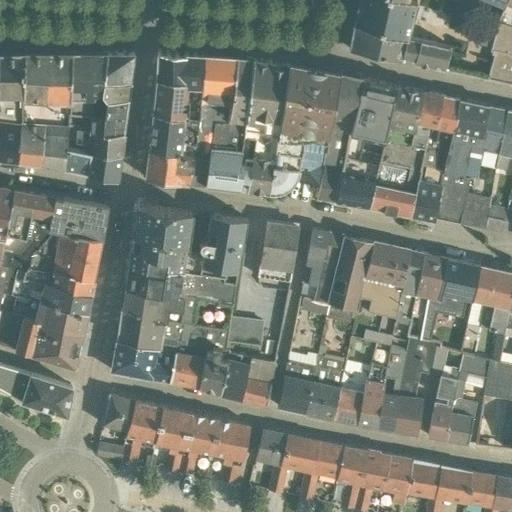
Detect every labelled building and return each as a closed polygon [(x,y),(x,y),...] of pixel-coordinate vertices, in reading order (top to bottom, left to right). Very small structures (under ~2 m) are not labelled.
[(354,0),(351,18),(406,31),(414,0),(354,0)] [(501,0),(475,0),(495,15),(501,0)] [(511,0),(501,0),(495,15),(511,19),(511,8),(511,7),(511,0)] [(511,19),(495,15),(489,48),(492,49),(485,74),(511,79),(511,19)] [(406,31),(351,18),(347,43),(399,56),(399,54),(405,57),(411,32),(406,31)] [(448,42),(411,32),(405,57),(412,57),(412,58),(442,64),(448,42)] [(203,49),(156,45),(154,73),(187,76),(187,80),(199,81),(203,49)] [(23,46),(0,47),(0,113),(19,115),(23,46)] [(70,47),(23,46),(19,115),(43,116),(68,119),(68,110),(70,47)] [(105,46),(70,47),(68,110),(82,110),(85,110),(83,88),(100,87),(105,46)] [(105,46),(100,87),(104,93),(126,92),(131,46),(105,46)] [(235,51),(203,49),(199,81),(195,114),(191,149),(188,178),(203,180),(209,141),(213,115),(226,117),(235,51)] [(209,141),(238,145),(240,133),(250,53),(235,51),(226,117),(213,115),(209,141)] [(266,188),(270,161),(286,58),(250,53),(240,133),(253,134),(250,152),(245,186),(266,188)] [(299,154),(317,179),(322,153),(338,68),(286,58),(270,161),(290,164),(295,173),(296,170),(297,167),(298,162),(299,154)] [(359,72),(338,68),(322,153),(341,155),(345,140),(359,72)] [(395,80),(359,72),(345,140),(380,145),(395,80)] [(187,76),(154,73),(151,107),(195,114),(199,81),(187,80),(187,76)] [(380,145),(376,163),(415,174),(419,159),(422,141),(409,137),(421,86),(395,80),(380,145)] [(440,90),(421,86),(409,137),(422,141),(419,159),(433,161),(437,143),(430,141),(440,90)] [(88,108),(103,109),(104,93),(100,87),(83,88),(85,110),(88,110),(88,108)] [(447,141),(457,94),(440,90),(430,141),(437,143),(438,139),(447,141)] [(121,126),(126,92),(104,93),(103,109),(88,108),(88,110),(85,110),(82,110),(68,110),(68,119),(79,121),(88,122),(88,124),(121,126)] [(439,179),(465,185),(468,172),(462,170),(470,129),(480,131),(486,100),(457,94),(447,141),(443,163),(439,179)] [(494,162),(505,105),(486,100),(480,131),(470,129),(462,170),(468,172),(475,173),(478,160),(494,164),(494,162)] [(511,152),(511,106),(505,105),(494,162),(504,164),(507,151),(511,152)] [(195,114),(151,107),(147,142),(191,149),(195,114)] [(0,154),(16,156),(19,115),(0,113),(0,154)] [(16,156),(39,159),(43,116),(19,115),(16,156)] [(65,141),(68,119),(43,116),(39,159),(62,163),(65,141)] [(65,141),(76,143),(79,121),(68,119),(65,141)] [(118,148),(121,126),(88,124),(87,145),(90,145),(118,148)] [(90,145),(87,145),(76,143),(65,141),(62,163),(86,168),(90,145)] [(246,175),(250,152),(238,150),(238,145),(209,141),(203,180),(214,181),(219,181),(224,181),(229,180),(234,179),(233,184),(238,185),(240,174),(246,175)] [(191,149),(147,142),(143,171),(188,178),(191,149)] [(115,173),(118,148),(90,145),(86,168),(115,173)] [(341,157),(341,155),(322,153),(317,179),(316,183),(317,183),(315,193),(332,196),(341,157)] [(332,196),(365,201),(376,163),(341,157),(332,196)] [(415,174),(408,211),(432,216),(432,214),(439,179),(443,163),(433,161),(419,159),(415,174)] [(293,177),(295,173),(290,164),(270,161),(266,188),(269,188),(273,188),(278,187),(283,185),(287,183),(291,179),(293,177)] [(408,211),(415,174),(376,163),(365,201),(408,211)] [(439,179),(432,214),(458,219),(465,187),(465,185),(439,179)] [(5,228),(12,184),(0,182),(0,257),(2,245),(5,228)] [(47,224),(53,192),(12,184),(5,228),(33,233),(35,221),(47,224)] [(465,187),(458,219),(483,224),(488,197),(489,193),(465,187)] [(52,225),(99,233),(103,207),(95,206),(96,200),(53,192),(47,224),(35,221),(33,233),(43,235),(52,225)] [(488,197),(483,224),(483,225),(499,228),(505,203),(493,200),(493,198),(488,197)] [(131,230),(186,238),(190,206),(135,199),(131,230)] [(511,204),(505,203),(499,228),(511,230),(511,204)] [(195,247),(185,245),(186,238),(131,230),(126,262),(222,274),(221,277),(235,279),(245,214),(225,211),(208,209),(203,234),(202,235),(200,235),(199,236),(198,237),(198,238),(198,240),(198,241),(200,243),(195,247)] [(255,270),(287,275),(297,221),(264,216),(255,270)] [(300,292),(312,295),(327,227),(310,223),(297,292),(300,292)] [(93,274),(99,233),(52,225),(43,235),(33,248),(27,262),(93,274)] [(327,227),(312,295),(325,297),(342,230),(340,230),(339,231),(329,229),(329,228),(327,227)] [(355,304),(357,293),(370,236),(342,230),(325,297),(328,298),(351,303),(355,304)] [(33,248),(43,235),(33,233),(18,248),(2,245),(0,257),(0,294),(1,288),(11,290),(16,263),(25,264),(27,262),(33,248)] [(357,293),(368,296),(382,239),(370,236),(357,293)] [(365,307),(379,310),(395,242),(382,239),(368,296),(365,307)] [(394,314),(407,245),(395,242),(379,310),(394,314)] [(410,311),(421,248),(407,245),(394,314),(394,317),(407,321),(410,311)] [(436,296),(444,253),(421,248),(410,311),(421,313),(417,334),(429,336),(436,296)] [(464,318),(477,260),(444,253),(436,296),(448,298),(444,313),(464,318)] [(503,320),(511,272),(511,268),(477,260),(464,318),(458,348),(461,348),(487,354),(496,355),(498,348),(499,339),(476,334),(478,322),(502,326),(503,320)] [(90,289),(93,274),(27,262),(25,264),(22,274),(90,289)] [(222,274),(126,262),(124,281),(183,290),(216,295),(216,298),(231,300),(235,279),(221,277),(222,274)] [(86,307),(90,289),(22,274),(25,264),(16,263),(11,290),(37,296),(86,307)] [(511,272),(503,320),(511,322),(511,325),(511,333),(511,332),(511,272)] [(183,290),(124,281),(120,304),(166,316),(168,303),(181,305),(183,290)] [(325,309),(328,298),(325,297),(312,295),(300,292),(297,304),(325,309)] [(82,326),(86,307),(37,296),(32,313),(37,315),(46,317),(82,326)] [(351,303),(328,298),(325,309),(348,315),(351,303)] [(166,316),(120,304),(116,335),(145,341),(173,345),(175,338),(205,343),(210,344),(211,341),(220,343),(224,344),(226,336),(227,325),(166,316)] [(29,349),(34,329),(37,315),(32,313),(22,311),(14,344),(29,349)] [(227,325),(226,336),(260,341),(262,314),(229,311),(227,325)] [(46,317),(37,315),(34,329),(42,331),(46,317)] [(75,359),(82,326),(46,317),(42,331),(34,329),(29,349),(72,361),(75,359)] [(400,373),(390,425),(415,429),(421,393),(414,392),(418,367),(428,370),(434,337),(429,336),(417,334),(407,333),(404,349),(400,373)] [(139,371),(145,341),(116,335),(110,366),(139,371)] [(434,337),(428,370),(437,371),(426,431),(444,434),(458,363),(448,362),(446,372),(440,370),(445,344),(437,342),(438,338),(434,337)] [(173,345),(167,377),(197,383),(205,343),(175,338),(173,345)] [(324,341),(318,340),(315,351),(302,408),(316,411),(324,375),(330,351),(323,349),(324,341)] [(145,341),(139,371),(167,377),(173,345),(145,341)] [(205,343),(197,383),(217,388),(226,354),(218,352),(220,343),(211,341),(210,344),(205,343)] [(304,359),(286,355),(276,401),(302,408),(315,351),(306,348),(304,359)] [(461,348),(458,363),(444,434),(466,438),(475,397),(459,394),(465,368),(484,373),(487,354),(461,348)] [(511,350),(498,348),(496,355),(511,358),(511,350)] [(226,354),(217,388),(240,393),(248,356),(226,351),(226,354)] [(344,354),(330,351),(324,375),(316,411),(330,414),(343,355),(344,354)] [(248,356),(240,393),(264,399),(272,357),(248,352),(248,356)] [(511,358),(496,355),(487,354),(484,373),(481,390),(511,395),(511,358)] [(369,360),(343,355),(330,414),(355,419),(369,360)] [(369,357),(369,360),(355,419),(375,423),(383,378),(377,376),(382,360),(369,357)] [(0,384),(20,395),(65,409),(70,381),(0,359),(0,384)] [(383,378),(375,423),(390,425),(400,373),(384,370),(383,378)] [(126,426),(134,395),(107,388),(101,419),(126,426)] [(152,444),(161,401),(134,395),(126,426),(122,442),(119,456),(134,459),(138,441),(152,444)] [(177,469),(189,407),(161,401),(152,444),(166,447),(163,466),(177,469)] [(208,456),(216,413),(189,407),(177,469),(190,471),(194,453),(208,456)] [(236,481),(248,420),(216,413),(208,456),(220,459),(217,477),(236,481)] [(261,423),(261,425),(252,461),(271,466),(277,467),(285,429),(261,423)] [(285,429),(277,467),(284,469),(301,472),(308,474),(316,435),(285,429)] [(342,441),(316,435),(308,474),(315,474),(333,479),(342,441)] [(97,437),(94,451),(119,456),(122,442),(97,437)] [(365,445),(342,441),(333,479),(343,482),(339,503),(352,506),(365,445)] [(387,449),(365,445),(352,506),(364,509),(369,487),(379,491),(387,449)] [(410,454),(387,449),(379,491),(391,494),(390,502),(401,504),(403,495),(410,454)] [(439,460),(410,454),(403,495),(425,500),(432,501),(439,460)] [(432,501),(439,503),(461,507),(469,465),(439,460),(432,501)] [(469,465),(461,507),(481,509),(488,510),(495,470),(469,465)] [(279,490),(284,469),(277,467),(271,466),(267,487),(279,490)] [(511,511),(511,472),(495,470),(488,510),(493,511),(511,511)] [(308,474),(301,472),(297,494),(310,498),(315,474),(308,474)] [(437,511),(439,503),(432,501),(425,500),(422,511),(437,511)]
